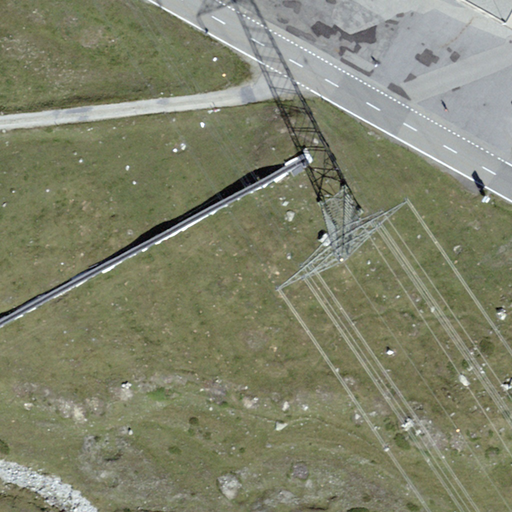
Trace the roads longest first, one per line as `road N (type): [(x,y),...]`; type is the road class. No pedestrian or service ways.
road 1 (primary): [(511,182),(182,0)]
road 2 (track): [(312,72),(248,93),(0,121)]
